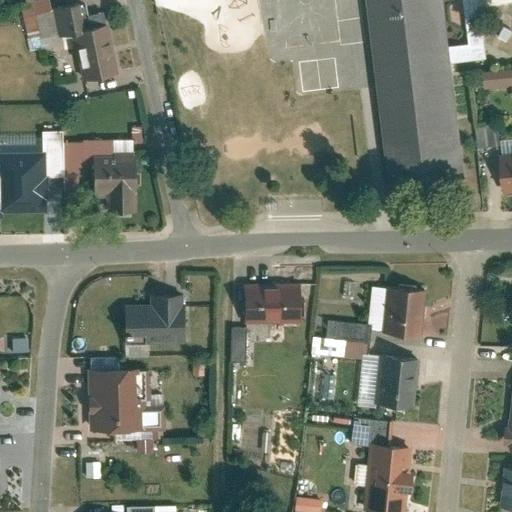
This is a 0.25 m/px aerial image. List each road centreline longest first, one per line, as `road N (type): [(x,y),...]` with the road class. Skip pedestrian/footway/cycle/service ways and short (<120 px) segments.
road 1 (residential): [(479,240),(196,242)]
road 2 (residential): [(479,240),(442,511)]
road 3 (residential): [(70,251),(38,511)]
road 4 (residential): [(135,0),(196,242)]
road 5 (residential): [(196,242),(70,251)]
